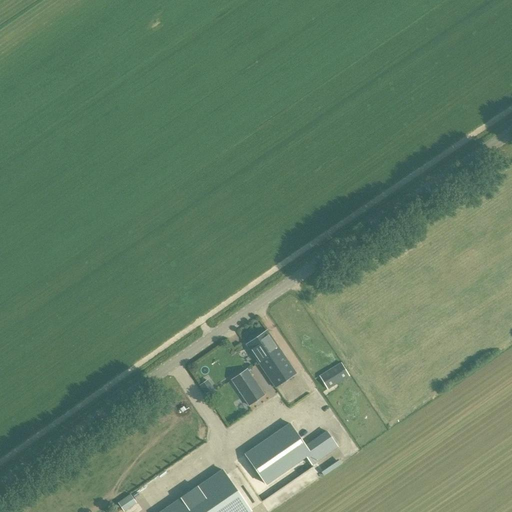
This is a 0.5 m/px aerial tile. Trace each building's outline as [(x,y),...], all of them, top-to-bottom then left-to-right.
[(275,387),(296,373),(267,330),(246,344),(275,387)] [(327,390),(349,376),(341,362),(318,376),(327,390)] [(231,379),(248,405),(264,395),(247,369),(231,379)] [(215,392),(212,388),(205,393),(207,397),(215,392)] [(246,403),(238,408),(241,412),(251,406),(253,409),(273,396),(270,392),(248,406),(246,403)] [(269,437),(244,454),(267,486),(311,456),(289,423),(269,437)] [(291,482),(297,492),(321,476),(314,466),(291,482)] [(165,511),(248,511),(250,511),(221,469),(164,509),(165,511)] [(136,503),(130,494),(117,503),(123,511),(136,503)]
